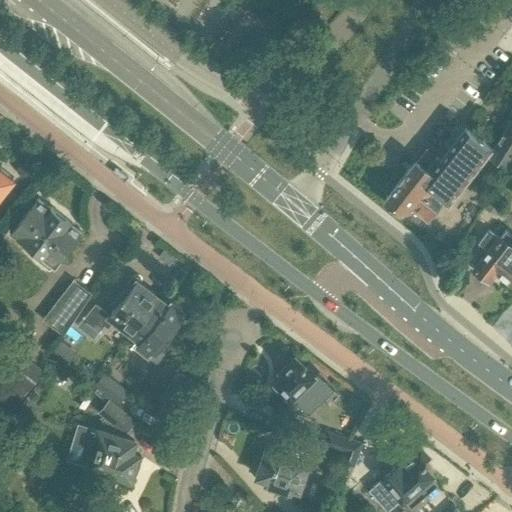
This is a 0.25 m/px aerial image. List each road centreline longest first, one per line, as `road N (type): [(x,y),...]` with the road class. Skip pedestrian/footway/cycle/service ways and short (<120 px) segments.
road 1 (residential): [(0,97),(511,486)]
road 2 (secondary): [(0,48),(319,297)]
road 3 (secondary): [(297,208),(40,0)]
road 4 (secondary): [(319,297),(511,439)]
road 5 (residential): [(187,511),(195,456),(251,312)]
road 6 (secondary): [(511,389),(352,256)]
road 7 (residential): [(320,172),(412,0)]
